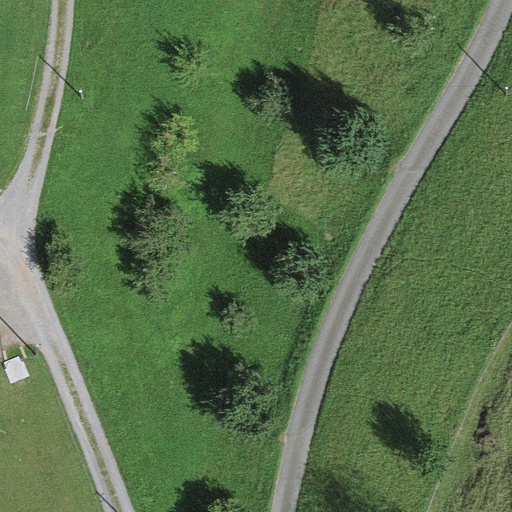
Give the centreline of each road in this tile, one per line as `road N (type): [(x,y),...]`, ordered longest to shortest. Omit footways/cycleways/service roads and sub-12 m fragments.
road 1 (residential): [(284,511),(311,390),(346,298),(506,0)]
road 2 (track): [(17,227),(58,73),(67,0)]
